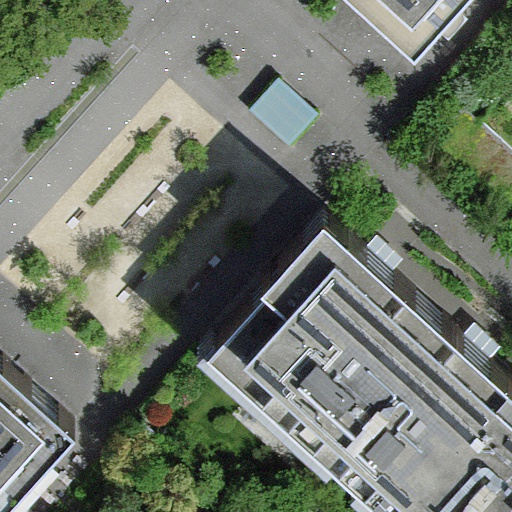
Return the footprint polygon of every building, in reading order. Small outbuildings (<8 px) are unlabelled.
[(374,0),(403,26),(426,0),(374,0)] [(330,470),(469,322),(330,196),(195,346),(330,470)] [(511,359),(469,322),(330,470),(377,511),(395,511),(511,384),(511,359)] [(0,470),(68,392),(0,332),(0,470)] [(511,511),(511,384),(395,511),(511,511)]
